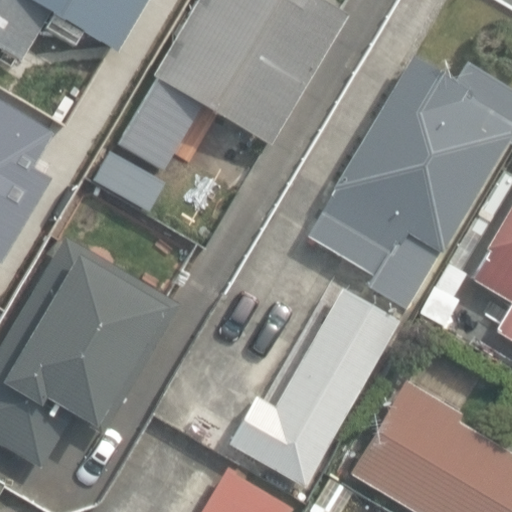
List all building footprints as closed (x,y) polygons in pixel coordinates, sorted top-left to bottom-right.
[(0,0),(0,43),(20,56),(49,9),(116,49),(121,40),(144,0),(0,0)] [(154,78),(115,146),(158,171),(171,149),(181,155),(194,133),(182,126),(198,99),(262,137),(265,139),(340,10),(323,0),(186,0),(144,73),(154,78)] [(366,285),(404,307),(504,141),(511,145),(511,142),(511,91),(464,63),(453,81),(411,55),(304,233),(372,274),(366,285)] [(225,133),(207,165),(233,180),(251,147),(225,133)] [(495,329),(511,339),(511,204),(470,278),(511,301),(495,329)] [(0,347),(0,441),(41,466),(73,412),(96,425),(161,314),(169,319),(179,303),(169,297),(66,236),(0,347)] [(225,445),(305,489),(400,317),(341,284),(273,407),(252,396),(225,445)] [(437,323),(451,300),(432,290),(417,312),(437,323)] [(348,471),(417,511),(511,511),(511,455),(454,421),(458,413),(403,380),(348,471)] [(198,511),(287,511),(290,508),(225,469),(198,511)] [(325,473),(305,511),(336,511),(350,486),(325,473)]
